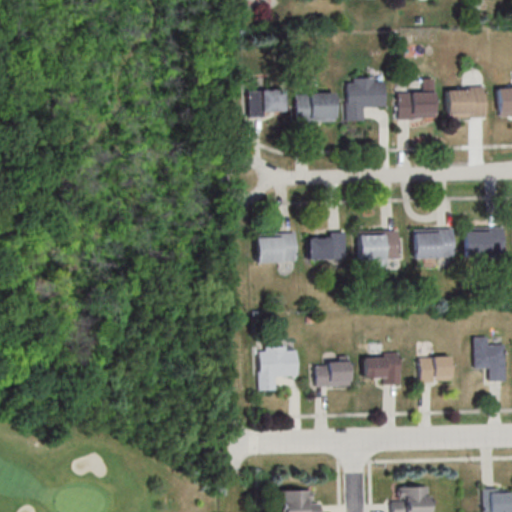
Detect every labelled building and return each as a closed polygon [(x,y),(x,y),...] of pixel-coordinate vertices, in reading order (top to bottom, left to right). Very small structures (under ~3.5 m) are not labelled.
[(342,120),(361,120),(361,108),(382,108),(382,77),(342,77),(342,120)] [(511,115),(511,83),(493,85),(496,117),(511,115)] [(443,89),(482,88),(483,118),(444,119),(443,89)] [(245,90),(245,116),(283,116),(283,90),(245,90)] [(292,92),(292,121),(332,121),(332,92),(292,92)] [(394,94),(431,93),(431,118),(410,118),(410,121),(395,121),(394,94)] [(460,230),(499,228),(500,256),(487,256),(487,258),(461,259),(460,230)] [(410,231),(449,229),(450,257),(436,257),(437,260),(411,261),(410,231)] [(354,232),(394,231),(395,258),(381,259),(381,261),(355,262),(354,232)] [(303,238),(325,238),(325,232),(341,232),(341,260),(304,261),(303,238)] [(252,235),(291,233),(292,261),(279,261),(279,263),(253,264),(252,235)] [(503,345),(491,345),(491,336),(470,336),(470,369),(482,369),(482,381),(503,381),(503,345)] [(294,346),(255,346),(255,389),(274,389),(274,376),(294,376),(294,346)] [(379,384),(397,384),(397,352),(379,352),(379,356),(360,356),(360,378),(379,378),(379,384)] [(449,356),(415,356),(415,381),(449,381),(449,356)] [(311,386),(347,386),(347,361),(311,361),(311,386)] [(389,497),(389,511),(427,511),(427,486),(397,486),(397,497),(389,497)] [(479,511),(511,511),(511,487),(479,487),(479,511)] [(278,490),(278,511),(319,511),(319,500),(309,500),(309,489),(278,490)]
